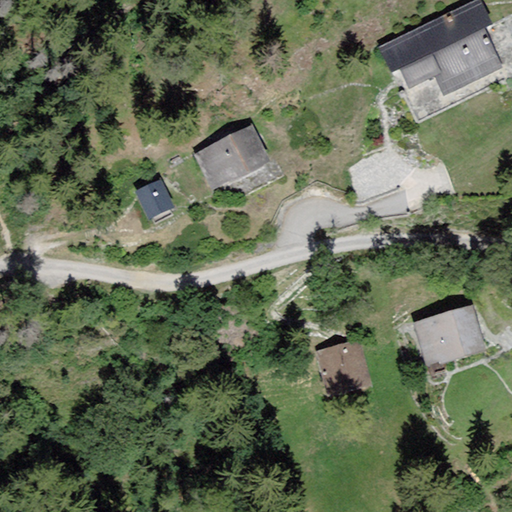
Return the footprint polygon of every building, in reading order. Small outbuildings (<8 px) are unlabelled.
[(481,0),(474,0),(377,47),(391,74),(400,70),(409,89),(435,76),(444,95),(503,67),(484,28),(493,24),(481,0)] [(251,126),(193,153),(210,188),(268,161),(251,126)] [(159,180),(137,193),(153,219),(174,207),(159,180)] [(476,306),(414,321),(427,373),(489,357),(476,306)] [(360,341),(316,351),(327,397),(371,386),(360,341)]
